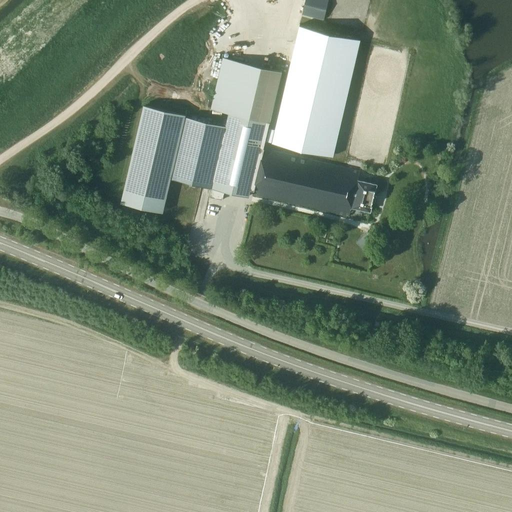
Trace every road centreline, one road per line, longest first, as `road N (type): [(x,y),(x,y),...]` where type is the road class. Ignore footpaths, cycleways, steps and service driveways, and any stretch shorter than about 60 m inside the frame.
road 1 (unclassified): [(511,408),(265,330),(0,210)]
road 2 (primary): [(511,429),(290,362),(0,243)]
road 3 (unclassified): [(511,332),(217,262),(202,289)]
